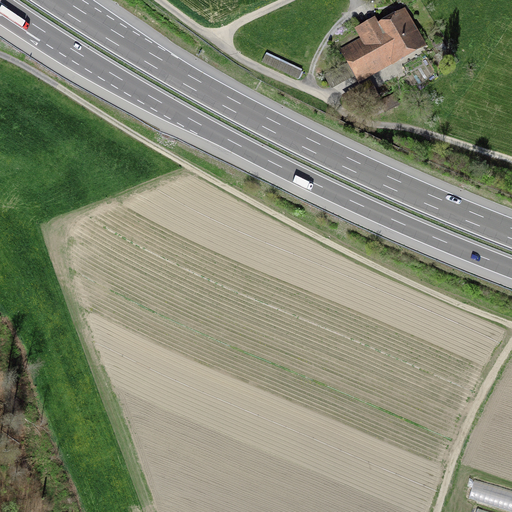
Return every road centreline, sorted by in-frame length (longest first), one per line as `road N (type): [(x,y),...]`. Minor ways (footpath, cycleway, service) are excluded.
road 1 (track): [(511,324),(296,225),(0,54)]
road 2 (motorway): [(0,2),(249,151),(511,268)]
road 3 (motorway): [(511,233),(267,123),(56,0)]
road 4 (track): [(219,43),(372,123),(511,160)]
road 5 (track): [(511,342),(475,405),(437,511)]
